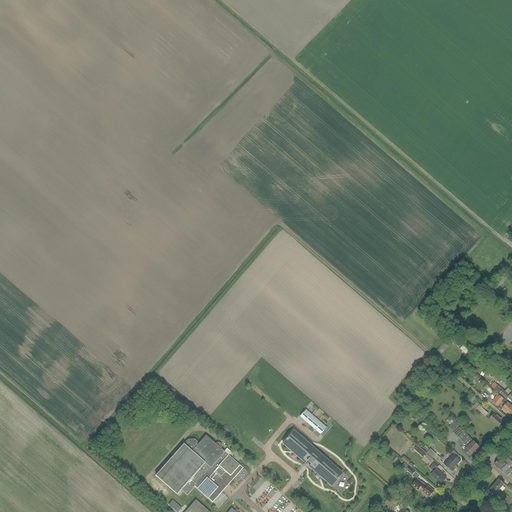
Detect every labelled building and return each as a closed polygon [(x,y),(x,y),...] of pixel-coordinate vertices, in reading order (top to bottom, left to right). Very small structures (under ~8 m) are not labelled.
[(495,389),(507,399),(508,398),(511,401),(511,393),(510,396),(498,385),(495,389)] [(497,396),(492,401),(497,406),(501,401),(505,405),(502,408),(511,415),(511,413),(511,406),(497,393),(495,394),(497,396)] [(473,406),(485,417),(488,414),(482,408),(483,407),(476,402),(473,406)] [(305,421),(311,415),(306,410),(300,417),(304,420),(305,421)] [(499,427),(503,422),(500,419),(501,418),(497,415),(496,416),(494,414),(490,419),(499,427)] [(310,425),(316,419),(311,415),(305,421),(307,423),(310,425)] [(315,430),(321,423),(316,419),(310,425),(314,428),(315,430)] [(454,422),(449,427),(453,431),(453,432),(458,437),(468,447),(464,450),(470,456),(479,446),(474,441),(473,441),(464,432),(454,422)] [(320,434),(326,428),(321,423),(315,430),(317,431),(320,434)] [(309,467),(331,486),(343,473),(294,431),(283,443),(304,462),(305,463),(307,461),(311,464),(309,467)] [(176,452),(154,476),(176,495),(181,490),(187,495),(203,476),(204,477),(205,478),(206,478),(197,489),(208,498),(218,487),(208,478),(210,477),(217,483),(226,473),(229,476),(239,465),(227,455),(230,452),(226,449),(223,452),(220,449),(221,447),(220,446),(221,446),(220,445),(220,444),(219,444),(218,443),(217,443),(216,443),(214,444),(204,435),(200,440),(196,445),(195,444),(197,442),(193,439),(186,440),(183,443),(184,444),(183,445),(182,444),(176,452)] [(425,454),(416,446),(414,449),(423,457),(425,454)] [(436,454),(430,448),(426,453),(432,458),(436,454)] [(453,454),(444,464),(451,471),(461,461),(458,458),(460,457),(453,450),(451,452),(453,454)] [(498,461),(494,465),(507,477),(507,476),(511,470),(509,468),(511,464),(511,461),(503,454),(500,458),(501,458),(498,461)] [(411,462),(404,456),(401,459),(408,465),(411,462)] [(441,484),(446,477),(436,469),(438,466),(434,462),(429,468),(433,472),(430,475),(441,484)] [(417,479),(412,485),(421,493),(423,491),(429,497),(434,491),(422,481),(421,482),(417,479)] [(499,479),(495,485),(500,489),(505,484),(499,479)] [(495,485),(490,490),(495,494),(500,489),(495,485)] [(209,511),(196,500),(184,511),(238,511),(239,511),(236,509),(234,511),(232,508),(228,511),(209,511)] [(408,511),(405,509),(406,507),(402,503),(399,507),(403,510),(401,511),(408,511)]
